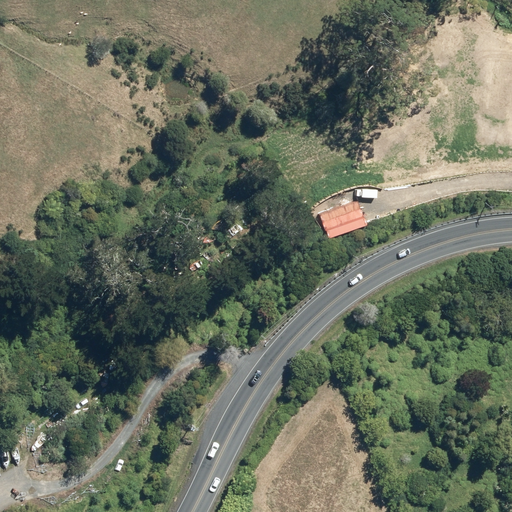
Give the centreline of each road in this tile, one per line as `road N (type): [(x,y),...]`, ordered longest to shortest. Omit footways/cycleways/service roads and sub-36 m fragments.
road 1 (unclassified): [(0,498),(80,475),(112,448),(158,379),(183,359),(213,354),(262,378)]
road 2 (secondary): [(511,231),(449,241),(375,274),(315,318),(262,378)]
road 3 (secondary): [(262,378),(193,511)]
